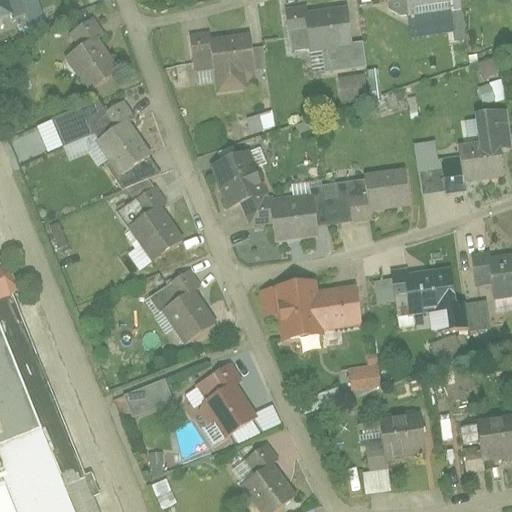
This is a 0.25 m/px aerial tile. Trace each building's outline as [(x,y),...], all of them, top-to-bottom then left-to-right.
[(0,0),(0,23),(14,19),(7,0),(0,0)] [(411,19),(454,14),(452,0),(389,0),(393,18),(410,16),(411,19)] [(306,9),(285,12),(291,57),(311,54),(314,80),(368,72),(364,45),(353,47),(348,11),(307,16),(306,9)] [(82,54),(67,64),(90,96),(122,73),(100,42),(106,38),(93,21),(70,37),(82,54)] [(211,35),(190,38),(196,76),(214,73),(218,99),(248,95),(246,84),(257,83),(250,39),(213,44),(211,35)] [(447,45),(452,68),(469,65),(464,41),(447,45)] [(339,103),(366,102),(364,77),(338,79),(339,103)] [(501,82),(477,87),(481,106),(505,101),(501,82)] [(121,179),(154,155),(132,122),(136,118),(127,103),(108,114),(117,130),(99,143),(121,179)] [(503,151),(511,150),(511,130),(510,112),(477,115),(480,144),(461,146),(468,184),(507,180),(503,151)] [(250,135),(275,128),(271,113),(246,120),(250,135)] [(252,153),(213,168),(229,211),(270,196),(252,153)] [(374,214),(413,209),(408,169),(367,176),(369,195),(351,200),(354,224),(374,222),(374,214)] [(319,228),(340,224),(336,186),(313,188),(314,195),(273,199),(277,245),(320,240),(319,228)] [(155,265),(187,241),(165,208),(169,205),(159,188),(139,200),(148,215),(129,229),(155,265)] [(511,256),(493,258),(492,253),(474,255),(478,288),(494,287),(497,303),(511,300),(511,256)] [(0,511),(98,511),(0,270),(0,511)] [(187,348),(222,325),(198,292),(203,289),(192,271),(173,286),(182,299),(165,314),(187,348)] [(453,271),(409,277),(408,271),(394,274),(398,299),(411,299),(414,317),(460,311),(453,271)] [(320,292),(319,283),(261,292),(265,319),(280,317),(283,344),(327,339),(327,334),(320,292)] [(359,287),(320,292),(327,334),(365,329),(359,287)] [(205,405),(228,440),(260,419),(239,386),(244,383),(235,364),(217,374),(226,390),(205,405)] [(378,366),(347,370),(350,394),(381,390),(378,366)] [(130,420),(172,404),(163,381),(121,398),(130,420)] [(303,414),(341,402),(337,391),(300,403),(303,414)] [(392,461),(429,455),(423,414),(381,422),(384,449),(369,452),(372,473),(392,471),(392,461)] [(486,463),(511,459),(511,418),(479,422),(478,416),(462,417),(465,445),(483,444),(486,463)] [(262,511),(279,511),(298,497),(277,464),(281,460),(269,445),(248,460),(259,477),(245,486),(262,511)] [(173,502),(163,482),(152,487),(162,507),(173,502)]
